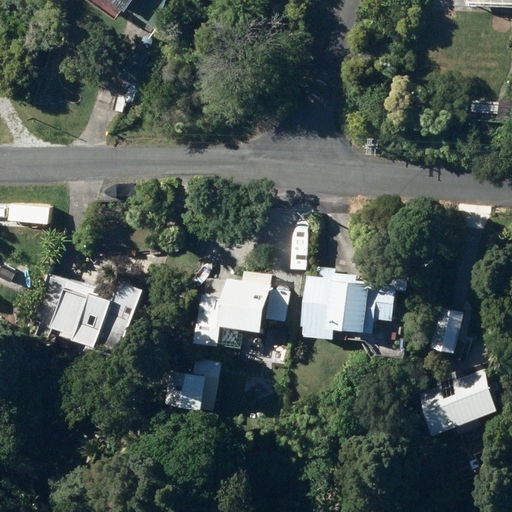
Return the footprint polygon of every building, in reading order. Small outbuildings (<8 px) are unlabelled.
[(84,0),(117,23),(123,14),(127,16),(129,13),(157,32),(168,0),(84,0)] [(137,48),(123,77),(147,89),(161,60),(137,48)] [(511,96),(499,96),(498,116),(511,117),(511,96)] [(308,278),(304,329),(306,329),(305,340),(336,343),(336,333),(376,337),(377,323),(396,324),(399,287),(357,283),(358,277),(333,275),(332,281),(308,278)] [(54,332),(77,340),(75,347),(98,355),(100,349),(126,358),(148,295),(122,285),(115,304),(94,296),(96,292),(50,276),(33,324),(43,327),(39,339),(50,343),(54,332)] [(204,292),(197,347),(220,350),(223,331),(265,337),(272,287),(229,281),(227,295),(204,292)] [(444,309),(438,349),(457,352),(464,313),(444,309)] [(167,410),(205,413),(205,410),(216,411),(219,380),(170,375),(167,410)] [(492,385),(426,410),(438,440),(459,432),(461,438),(486,428),(484,421),(503,414),(492,385)]
